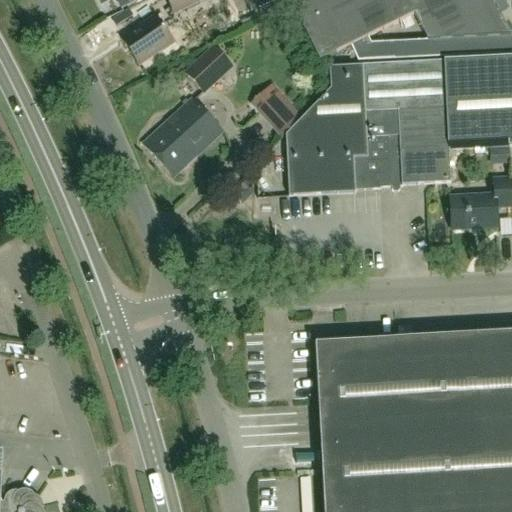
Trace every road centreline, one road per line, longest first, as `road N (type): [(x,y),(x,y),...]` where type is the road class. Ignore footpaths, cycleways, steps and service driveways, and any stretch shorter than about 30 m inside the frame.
road 1 (unclassified): [(179,311),(99,105),(44,0)]
road 2 (unclassified): [(179,311),(241,297),(511,283)]
road 3 (secondary): [(117,336),(0,63)]
road 4 (residential): [(101,511),(35,298)]
road 5 (unclassified): [(179,311),(235,511)]
road 6 (secondary): [(168,511),(117,336)]
